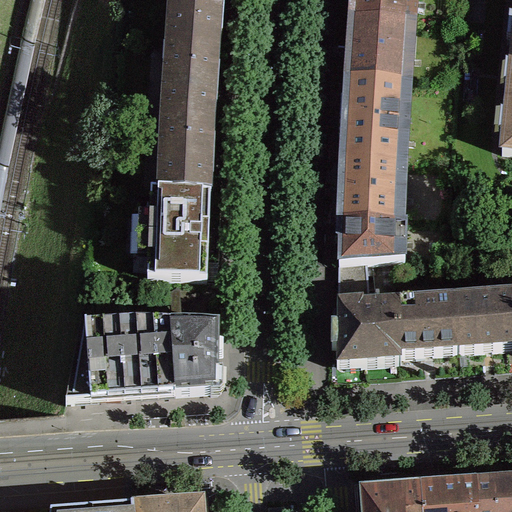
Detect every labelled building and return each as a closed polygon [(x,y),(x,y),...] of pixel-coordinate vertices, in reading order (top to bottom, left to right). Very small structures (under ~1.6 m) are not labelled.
[(176,0),(177,1),(170,1),(168,25),(175,26),(173,50),(218,53),(220,36),(221,37),(222,26),(223,0),(176,0)] [(354,0),(352,22),(416,27),(418,2),(417,2),(417,0),(354,0)] [(416,27),(352,22),(349,65),(348,84),(411,88),(416,27)] [(511,49),(511,50),(511,52),(511,51),(511,60),(511,68),(506,67),(504,87),(509,88),(506,116),(501,116),(499,136),(504,136),(502,156),(511,157),(511,49)] [(170,98),(168,122),(213,124),(215,108),(216,108),(217,98),(219,69),(217,69),(218,53),(173,50),(172,74),(165,73),(163,97),(170,98)] [(411,88),(348,84),(345,136),(343,163),(407,166),(408,140),(407,140),(409,113),(410,113),(411,88)] [(214,141),(213,141),(213,124),(168,122),(167,146),(160,146),(159,170),(166,170),(165,194),(210,196),(211,179),(212,179),(213,169),(214,141)] [(341,224),(404,227),(407,166),(343,163),(341,205),(341,224)] [(165,194),(151,194),(148,281),(207,284),(209,246),(210,196),(165,194)] [(406,227),(404,227),(341,224),(340,257),(339,268),(367,266),(405,264),(406,227)] [(367,266),(339,268),(338,300),(369,298),(367,266)] [(476,308),(455,309),(459,357),(474,355),(511,352),(511,305),(494,307),(493,304),(476,306),(476,308)] [(400,367),(399,361),(396,314),(375,315),(375,305),(338,307),(338,347),(337,364),(337,365),(337,366),(337,367),(338,369),(339,370),(340,371),(341,371),(343,372),(344,372),(345,371),(400,367)] [(459,357),(455,309),(434,311),(434,309),(417,310),(417,312),(396,314),(399,361),(414,360),(459,357)] [(87,405),(176,398),(170,327),(136,326),(130,326),(85,329),(85,330),(79,329),(66,406),(87,405)] [(218,329),(170,327),(176,398),(217,395),(218,366),(218,362),(223,361),(223,349),(218,347),(218,329)] [(511,511),(511,483),(492,485),(476,486),(478,511),(511,511)] [(478,511),(476,486),(438,489),(419,491),(420,511),(478,511)] [(420,511),(419,491),(408,492),(361,495),(362,511),(420,511)]
